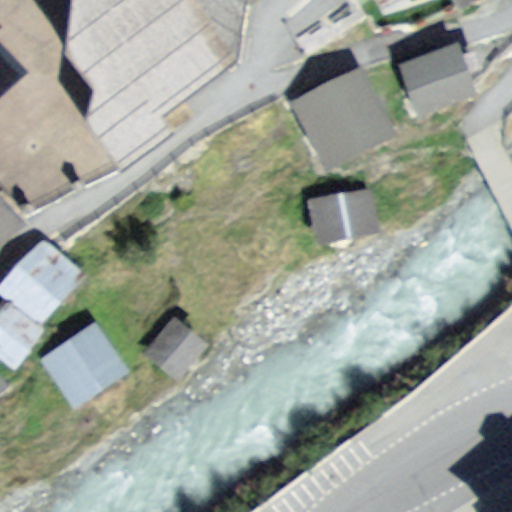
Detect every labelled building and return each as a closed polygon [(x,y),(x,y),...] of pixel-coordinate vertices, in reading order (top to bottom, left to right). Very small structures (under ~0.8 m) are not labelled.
[(175,80),(261,86),(268,0),(74,0),(69,72),(108,75),(102,144),(170,149),(175,80)] [(0,33),(0,101),(34,67),(0,33)] [(463,41),(405,63),(424,113),(482,92),(463,41)] [(369,64),(297,96),(328,168),(400,136),(369,64)] [(0,108),(0,181),(32,222),(121,152),(73,91),(50,108),(31,84),(0,108)] [(0,253),(33,222),(0,188),(0,253)] [(1,286),(15,299),(0,315),(0,350),(13,362),(92,276),(48,235),(1,286)] [(99,320),(46,359),(82,408),(135,369),(99,320)] [(0,367),(0,396),(14,386),(0,367)]
